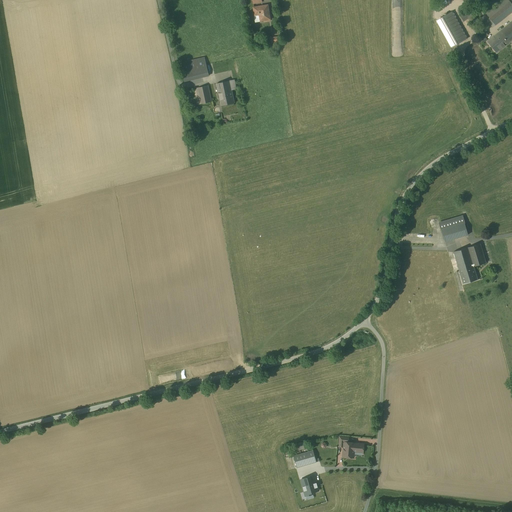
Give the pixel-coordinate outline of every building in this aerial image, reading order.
[(511,3),(509,1),(503,6),(500,3),(486,14),(489,18),(495,25),(511,11),(511,3)] [(479,4),(474,7),(478,12),(483,9),(479,4)] [(268,5),(258,7),(254,8),(255,15),(260,14),(261,21),(270,19),(268,5)] [(474,7),(461,16),(464,22),(478,12),(474,7)] [(467,38),(452,12),(437,21),(451,47),(467,38)] [(495,25),(489,18),(487,20),(493,27),(495,25)] [(511,21),(498,33),(508,44),(511,41),(511,21)] [(508,44),(498,33),(488,42),(497,53),(508,44)] [(205,58),(180,63),(183,74),(191,72),(203,69),(207,68),(205,58)] [(203,69),(191,72),(193,80),(204,77),(203,69)] [(191,72),(183,74),(185,82),(193,80),(191,72)] [(230,81),(216,84),(218,94),(232,91),(232,90),(230,81)] [(208,85),(194,88),(198,104),(212,101),(208,85)] [(232,91),(218,94),(221,106),(235,103),(232,91)] [(463,216),(439,223),(441,230),(449,228),(465,223),(463,216)] [(465,223),(449,228),(441,230),(445,242),(453,239),(468,235),(465,223)] [(454,251),(459,269),(473,265),(473,266),(485,262),(480,244),(454,251)] [(473,266),(473,265),(459,269),(463,283),(477,279),(473,266)] [(338,447),(343,447),(344,441),(348,441),(349,437),(339,436),(338,447)] [(345,449),(343,449),(342,457),(345,457),(354,458),(354,450),(357,451),(363,452),(364,444),(355,443),(346,442),(345,449)] [(313,450),(294,456),(297,467),(317,461),(313,450)] [(315,475),(300,480),(305,496),(314,494),(313,493),(319,491),(315,475)]
